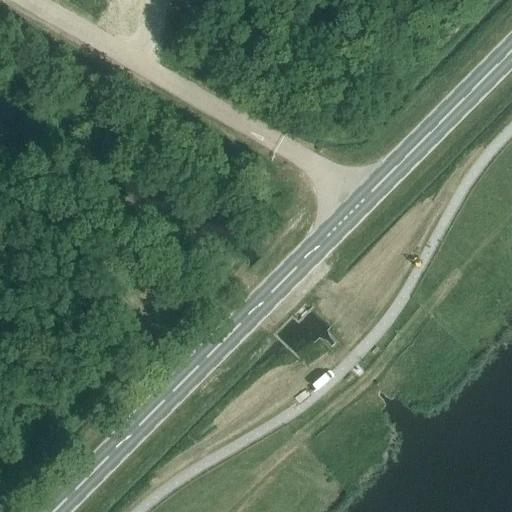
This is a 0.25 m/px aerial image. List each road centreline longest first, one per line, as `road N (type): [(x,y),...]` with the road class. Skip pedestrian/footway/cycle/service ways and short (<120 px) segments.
road 1 (secondary): [(49,511),(511,49)]
road 2 (track): [(212,511),(367,380),(511,212)]
road 3 (track): [(218,260),(0,134)]
road 4 (track): [(295,265),(334,301),(395,237)]
